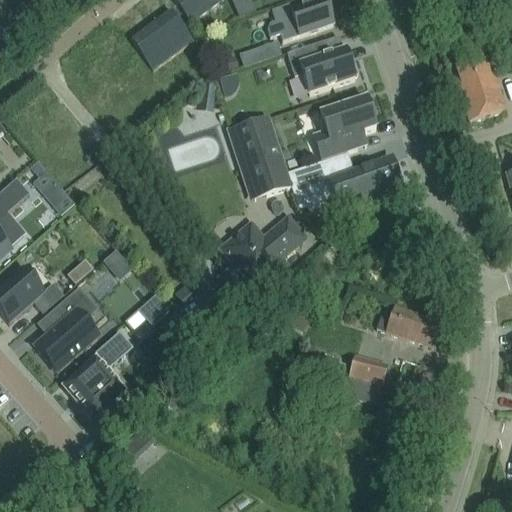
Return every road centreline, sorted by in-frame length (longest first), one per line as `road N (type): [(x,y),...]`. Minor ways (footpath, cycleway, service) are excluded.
road 1 (residential): [(477,296),(372,0)]
road 2 (residential): [(438,511),(481,368),(477,296)]
road 3 (residential): [(1,511),(72,448),(0,366)]
road 4 (residential): [(113,0),(0,96)]
